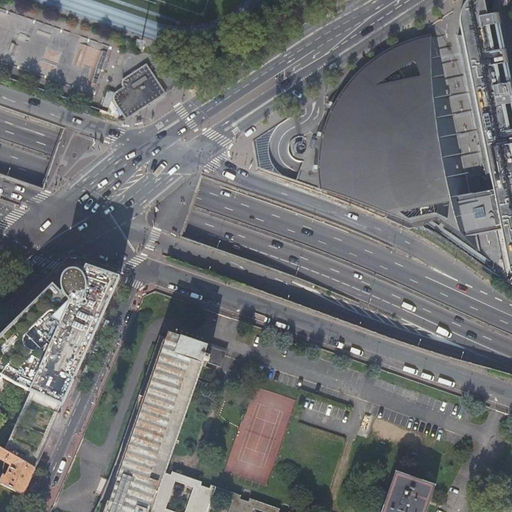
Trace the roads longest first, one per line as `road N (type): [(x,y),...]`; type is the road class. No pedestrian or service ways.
road 1 (trunk): [(0,157),(344,279),(511,354)]
road 2 (trunk): [(511,321),(323,239),(0,125)]
road 3 (trunk): [(85,236),(141,235),(511,367)]
road 4 (tertiary): [(142,264),(511,394)]
road 5 (trunk): [(511,311),(400,240),(238,175),(200,151)]
road 6 (primary): [(200,151),(429,0)]
road 7 (primary): [(386,0),(152,143)]
road 8 (tertiary): [(142,264),(31,511)]
road 9 (trunk): [(152,143),(0,95)]
road 10 (primary): [(85,236),(200,151)]
road 11 (primary): [(152,143),(53,219)]
